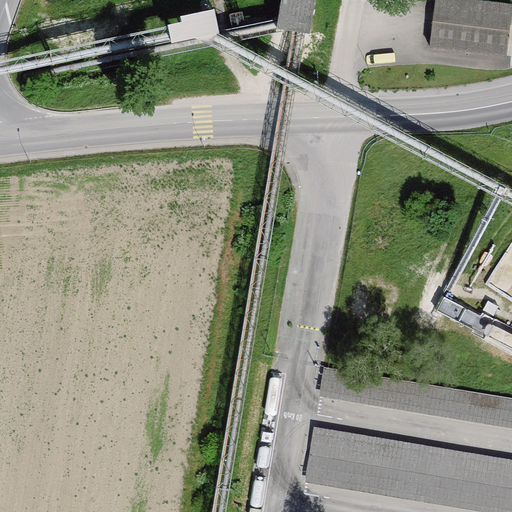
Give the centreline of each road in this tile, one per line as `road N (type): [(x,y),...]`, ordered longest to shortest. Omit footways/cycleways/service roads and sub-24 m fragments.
road 1 (unclassified): [(511,105),(445,116),(0,141)]
road 2 (unknown): [(334,120),(354,0)]
